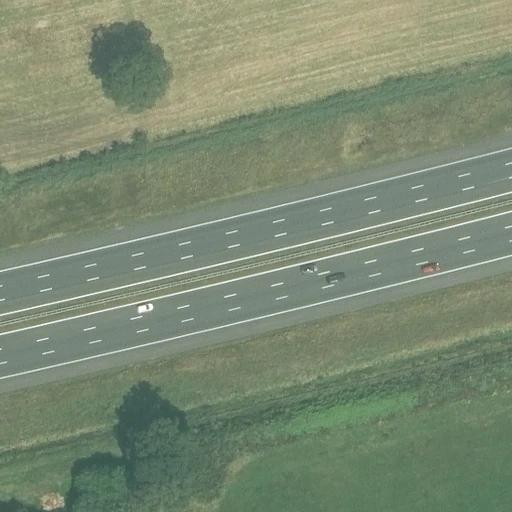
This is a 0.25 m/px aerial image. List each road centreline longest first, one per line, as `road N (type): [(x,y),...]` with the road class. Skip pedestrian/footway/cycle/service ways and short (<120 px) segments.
road 1 (motorway): [(511,170),(0,293)]
road 2 (motorway): [(0,356),(511,234)]
